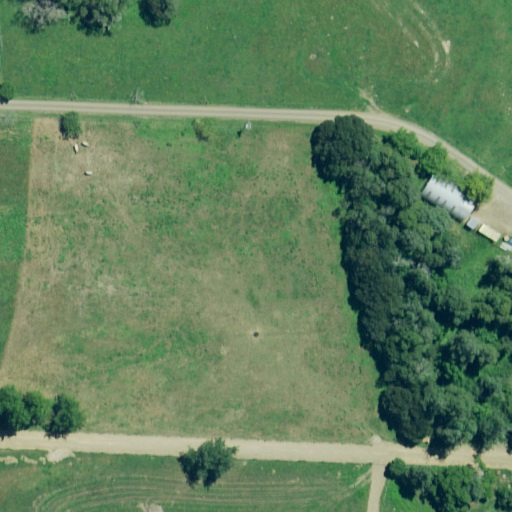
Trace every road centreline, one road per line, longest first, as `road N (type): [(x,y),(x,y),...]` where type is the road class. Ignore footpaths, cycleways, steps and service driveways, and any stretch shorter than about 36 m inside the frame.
road 1 (unclassified): [(0,120),(368,135),(437,156),(511,211)]
road 2 (track): [(0,448),(511,475)]
